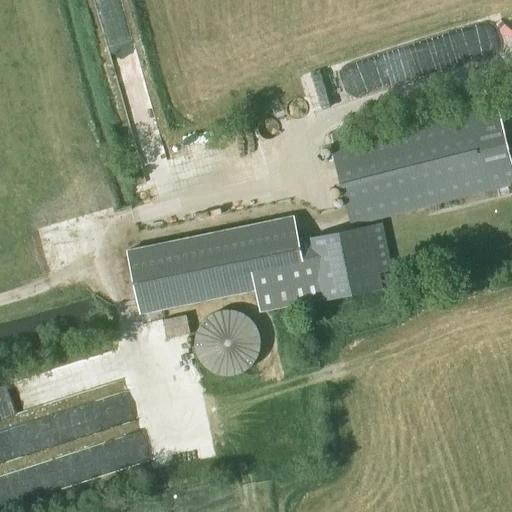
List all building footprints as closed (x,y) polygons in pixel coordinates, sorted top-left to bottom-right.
[(511,112),(511,86),(494,91),(497,106),(331,148),(351,226),(511,184),(511,148),(509,150),(500,116),(511,112)] [(140,315),(255,291),(260,313),(383,288),(370,227),(299,241),(294,215),(126,250),(140,315)] [(233,312),(227,312),(222,312),(216,314),(211,316),(207,319),(203,323),(199,328),(197,333),(196,338),(195,344),(196,349),(197,355),(199,360),(203,365),(207,369),(211,372),(216,374),(222,376),(227,376),(233,376),(238,374),(244,372),(248,369),(252,365),(255,360),(258,355),(259,349),(260,344),(259,338),(256,329),(252,323),(248,319),(244,316),(238,314),(233,312)] [(21,417),(1,422),(0,419),(0,436),(24,430),(21,417)] [(0,489),(43,479),(37,454),(0,462),(0,489)]
